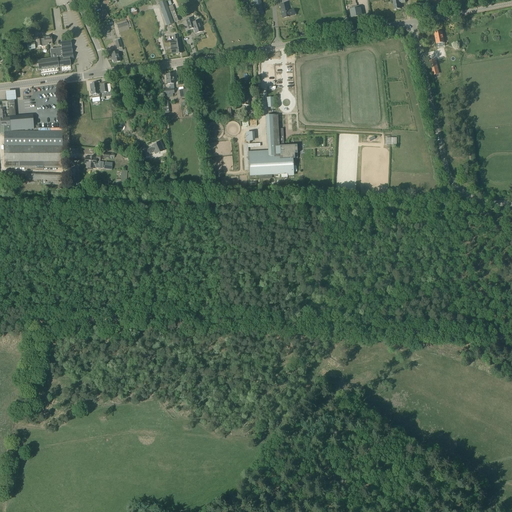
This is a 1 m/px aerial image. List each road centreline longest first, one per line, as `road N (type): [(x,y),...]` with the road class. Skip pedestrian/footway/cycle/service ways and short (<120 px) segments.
road 1 (track): [(0,301),(511,338)]
road 2 (tertiary): [(103,73),(410,22)]
road 3 (tertiary): [(511,203),(473,199),(455,186),(410,22)]
road 4 (track): [(345,326),(315,391),(270,439)]
